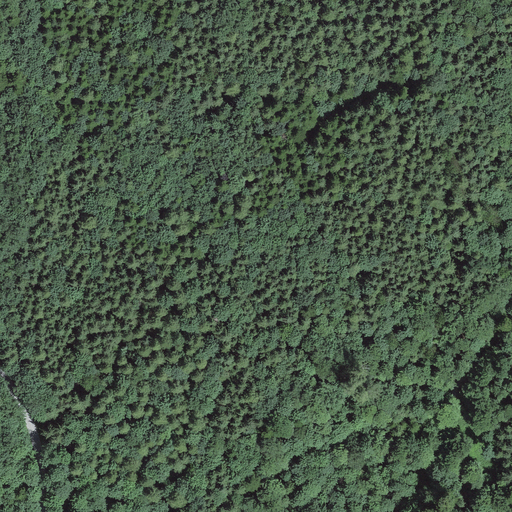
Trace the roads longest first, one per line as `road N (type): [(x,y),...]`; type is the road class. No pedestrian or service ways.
road 1 (track): [(511,298),(465,363),(395,511)]
road 2 (unclassified): [(0,372),(37,442),(44,511)]
